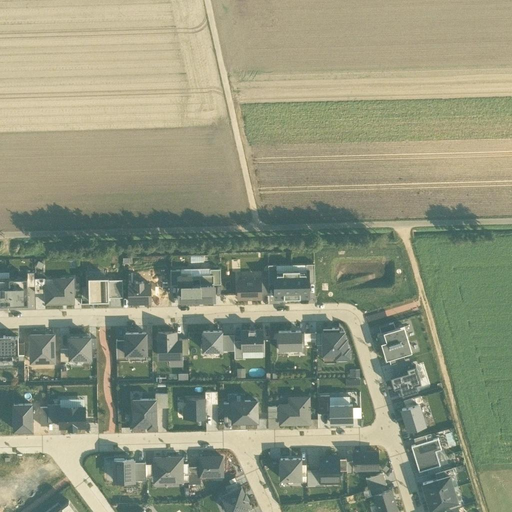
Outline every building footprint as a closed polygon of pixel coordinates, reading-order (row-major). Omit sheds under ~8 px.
[(268,277),(269,283),(274,282),(274,270),(276,270),(276,264),(268,265),(268,277)] [(306,264),(306,270),(308,270),(308,282),(314,281),(314,264),(306,264)] [(191,278),(200,278),(200,274),(200,268),(191,269),(191,274),(191,278)] [(210,269),(210,274),(213,274),(213,277),(220,277),(220,268),(210,269)] [(181,269),(170,270),(170,285),(178,284),(178,275),(181,275),(181,269)] [(274,282),(275,298),(283,298),(292,298),(291,270),(276,270),(274,270),(274,282)] [(308,282),(308,270),(306,270),(291,270),(292,298),(300,298),(300,297),(309,297),(308,282)] [(178,284),(178,301),(215,300),(215,291),(214,291),(214,284),(213,284),(213,277),(213,274),(210,274),(200,274),(200,278),(200,284),(191,284),(191,278),(191,274),(181,275),(178,275),(178,284)] [(9,278),(0,277),(0,304),(10,305),(9,278)] [(27,286),(27,277),(9,278),(10,305),(28,304),(27,286)] [(73,277),(61,278),(61,285),(55,285),(45,285),(45,292),(45,304),(74,303),(73,277)] [(89,301),(103,301),(103,297),(109,297),(108,279),(108,277),(88,277),(89,301)] [(261,277),(261,279),(261,295),(269,294),(269,283),(268,277),(261,277)] [(35,278),(35,292),(45,292),(45,285),(45,278),(35,278)] [(245,280),(237,280),(238,297),(261,297),(261,295),(261,279),(253,280),(253,278),(244,278),(245,280)] [(122,279),(108,279),(109,297),(123,297),(122,279)] [(136,283),(129,284),(130,301),(151,301),(150,283),(143,283),(143,281),(136,281),(136,283)] [(380,332),(390,329),(388,324),(379,326),(380,332)] [(380,332),(377,333),(385,359),(388,358),(398,355),(403,354),(411,351),(404,325),(395,328),(390,329),(380,332)] [(323,330),(323,332),(323,350),(323,354),(336,353),(336,356),(349,356),(348,347),(346,347),(346,338),(344,338),(343,331),(339,331),(339,328),(332,328),(332,329),(323,330)] [(220,350),(222,350),(222,334),(222,330),(202,331),(203,350),(210,350),(220,350)] [(262,330),(241,330),(241,340),(242,350),(262,349),(262,330)] [(278,331),(279,349),(287,349),(301,348),(301,331),(278,331)] [(146,332),(125,333),(125,340),(126,353),(146,353),(146,332)] [(176,332),(158,332),(158,356),(171,356),(171,358),(181,357),(181,356),(181,343),(176,343),(176,338),(176,332)] [(316,344),(316,332),(304,333),(304,345),(316,344)] [(234,340),(234,333),(222,334),(222,350),(234,349),(234,340)] [(18,337),(11,337),(5,337),(5,336),(0,335),(0,354),(4,354),(4,360),(12,360),(12,357),(18,357),(18,343),(18,337)] [(54,335),(30,335),(30,356),(36,355),(36,363),(54,362),(54,335)] [(90,337),(69,337),(70,349),(70,358),(83,357),(83,362),(90,362),(90,337)] [(188,338),(176,338),(176,343),(181,343),(181,356),(188,355),(188,338)] [(126,358),(126,353),(125,340),(116,340),(117,358),(126,358)] [(242,350),(241,340),(234,340),(234,349),(234,358),(243,358),(243,357),(242,350)] [(70,349),(60,349),(60,361),(70,361),(70,358),(70,349)] [(220,359),(220,350),(210,350),(210,359),(220,359)] [(349,360),(349,356),(336,356),(336,353),(323,354),(323,363),(336,362),(336,360),(349,360)] [(400,361),(398,355),(388,358),(390,364),(391,363),(400,361)] [(70,358),(70,361),(70,367),(83,366),(83,362),(83,357),(70,358)] [(171,358),(171,366),(181,365),(181,357),(171,358)] [(407,367),(411,366),(409,358),(404,359),(400,361),(391,363),(395,375),(408,371),(407,367)] [(390,376),(394,388),(400,386),(402,394),(418,390),(416,384),(421,382),(415,365),(411,366),(407,367),(408,371),(395,375),(390,376)] [(399,395),(402,394),(400,386),(394,388),(394,390),(397,389),(399,395)] [(205,391),(205,397),(205,403),(217,403),(217,391),(205,391)] [(167,393),(155,393),(155,398),(156,407),(167,407),(167,393)] [(318,413),(330,413),(329,404),(329,396),(329,395),(318,395),(318,413)] [(420,395),(403,401),(405,407),(423,402),(420,395)] [(280,417),(280,423),(293,423),(293,421),(298,421),(298,423),(309,423),(309,396),(295,396),(295,403),(279,404),(279,405),(280,417)] [(349,396),(329,396),(329,404),(349,403),(349,396)] [(183,407),(184,418),(206,417),(205,403),(205,397),(186,397),(186,407),(183,407)] [(84,398),(60,398),(60,403),(60,406),(84,406),(84,398)] [(131,412),(131,427),(156,426),(156,407),(155,398),(132,399),(133,412),(131,412)] [(256,400),(232,400),(232,402),(233,418),(233,420),(240,420),(240,421),(250,421),(250,420),(257,420),(256,400)] [(232,402),(223,403),(224,419),(233,418),(232,402)] [(31,403),(13,404),(14,430),(32,429),(31,403)] [(48,422),(60,421),(60,406),(60,403),(47,404),(47,407),(48,422)] [(349,403),(329,404),(330,413),(330,422),(353,421),(352,418),(352,408),(352,403),(349,403)] [(418,403),(402,408),(408,430),(425,425),(418,403)] [(280,417),(279,405),(268,406),(268,417),(280,417)] [(60,421),(60,426),(68,426),(76,426),(85,426),(84,406),(60,406),(60,421)] [(361,408),(352,408),(352,418),(361,418),(361,408)] [(413,438),(415,444),(432,439),(431,433),(413,438)] [(415,444),(411,445),(419,471),(426,469),(438,465),(440,465),(435,450),(441,448),(438,437),(432,439),(415,444)] [(441,448),(435,450),(440,465),(447,462),(443,448),(441,448)] [(378,452),(355,453),(355,468),(378,468),(378,452)] [(222,456),(200,456),(200,466),(200,475),(222,475),(222,456)] [(154,457),(154,478),(168,477),(168,481),(182,481),(182,463),(182,457),(154,457)] [(338,457),(320,457),(321,469),(321,477),(326,477),(339,477),(338,470),(338,458),(338,457)] [(124,458),(114,458),(114,459),(114,479),(114,480),(134,479),(133,462),(133,459),(124,459),(124,458)] [(300,458),(280,458),(280,478),(301,478),(300,464),(300,458)] [(346,458),(338,458),(338,470),(347,470),(346,461),(346,458)] [(114,459),(106,459),(106,479),(114,479),(114,459)] [(146,461),(133,462),(134,479),(146,479),(146,476),(146,464),(146,461)] [(426,469),(428,475),(435,472),(440,471),(438,465),(426,469)] [(200,466),(188,467),(188,481),(188,484),(200,484),(200,475),(200,466)] [(435,472),(437,478),(449,474),(454,473),(452,467),(440,471),(435,472)] [(321,477),(321,469),(306,469),(307,482),(307,487),(326,486),(326,483),(326,477),(321,477)] [(383,472),(365,477),(369,489),(381,485),(386,484),(383,472)] [(458,486),(454,473),(449,474),(453,487),(458,486)] [(422,483),(426,495),(453,487),(449,474),(437,478),(422,483)] [(236,481),(225,486),(228,491),(239,486),(236,481)] [(221,494),(229,511),(234,511),(248,506),(250,505),(247,498),(248,498),(245,491),(244,492),(241,485),(239,486),(228,491),(221,494)] [(363,491),(365,496),(374,494),(382,491),(381,485),(369,489),(363,491)] [(453,487),(457,500),(462,498),(458,486),(453,487)] [(457,500),(453,487),(426,495),(430,508),(445,504),(457,500)] [(382,491),(374,494),(377,503),(379,511),(396,511),(390,489),(382,491)] [(457,500),(445,504),(446,510),(457,506),(464,504),(462,498),(457,500)] [(65,511),(77,511),(68,500),(61,506),(65,511)] [(301,503),(304,508),(305,511),(312,509),(321,505),(319,500),(301,503)] [(371,511),(379,511),(377,503),(369,506),(371,511)]
